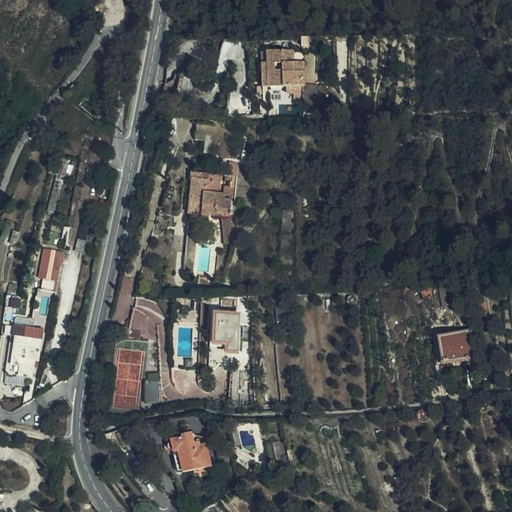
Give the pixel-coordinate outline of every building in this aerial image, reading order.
[(303,87),(302,63),(290,64),(290,50),(265,52),(266,64),(262,65),(263,89),(286,87),(303,87)] [(218,64),(200,59),(192,84),(210,90),(218,64)] [(176,99),(181,75),(176,74),(175,80),(165,85),(163,96),(176,99)] [(81,77),(73,86),(108,114),(115,105),(81,77)] [(292,99),(303,99),(303,87),(286,87),(286,93),(292,93),(292,99)] [(176,198),(182,174),(169,171),(167,182),(169,182),(165,202),(163,202),(161,211),(168,212),(166,218),(173,219),(177,198),(176,198)] [(209,182),(210,176),(190,173),(190,179),(191,179),(209,182)] [(220,177),(210,176),(209,182),(191,179),(187,215),(189,215),(185,254),(193,254),(194,247),(198,247),(200,248),(203,217),(222,219),(224,245),(231,245),(232,243),(232,242),(233,241),(234,240),(235,240),(236,239),(237,239),(238,240),(239,240),(235,212),(230,212),(231,201),(233,201),(235,189),(225,188),(223,197),(218,197),(220,177)] [(141,189),(139,200),(150,202),(152,191),(141,189)] [(63,253),(44,249),(36,290),(55,293),(63,253)] [(238,350),(237,314),(214,314),(215,344),(228,343),(228,350),(238,350)] [(474,359),(469,333),(437,338),(442,365),(474,359)] [(31,379),(35,358),(39,358),(41,343),(12,338),(8,361),(6,375),(31,379)] [(163,400),(162,371),(153,371),(153,380),(148,380),(149,400),(163,400)] [(427,417),(421,412),(420,412),(416,420),(423,424),(427,417)] [(133,443),(127,432),(117,434),(124,447),(133,443)] [(211,465),(205,440),(202,440),(202,438),(197,439),(195,432),(183,435),(184,438),(173,441),(170,442),(169,444),(169,447),(170,449),(173,451),(178,474),(211,465)]
